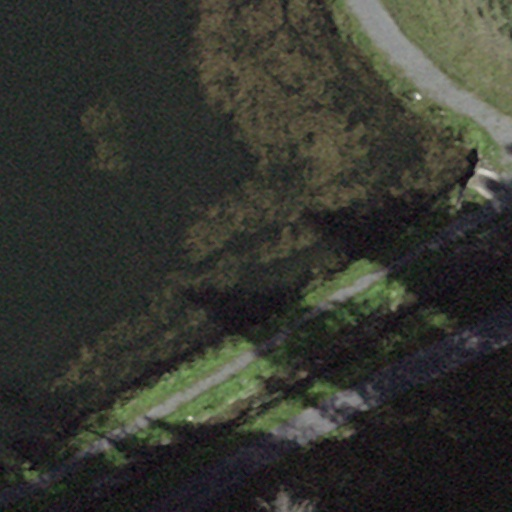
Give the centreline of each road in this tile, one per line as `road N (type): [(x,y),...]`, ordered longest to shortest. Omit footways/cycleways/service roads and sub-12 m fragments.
road 1 (track): [(511,180),(467,224),(248,362),(0,499)]
road 2 (track): [(511,322),(247,450),(149,511)]
road 3 (track): [(369,0),(398,52),(511,161)]
